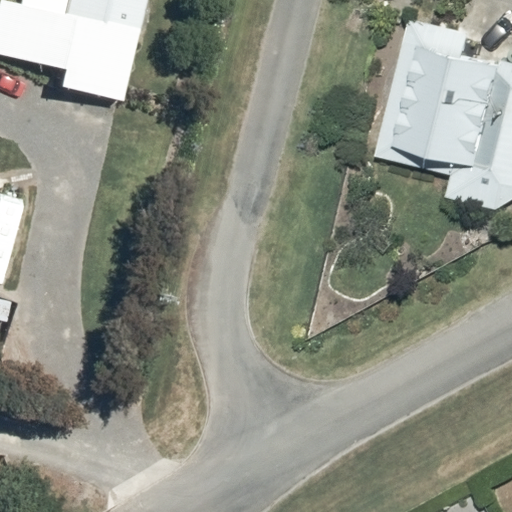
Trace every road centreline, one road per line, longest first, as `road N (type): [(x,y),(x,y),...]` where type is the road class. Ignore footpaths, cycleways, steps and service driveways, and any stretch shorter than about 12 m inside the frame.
road 1 (residential): [(294,0),(222,316),(231,368),(281,446)]
road 2 (residential): [(511,321),(281,446)]
